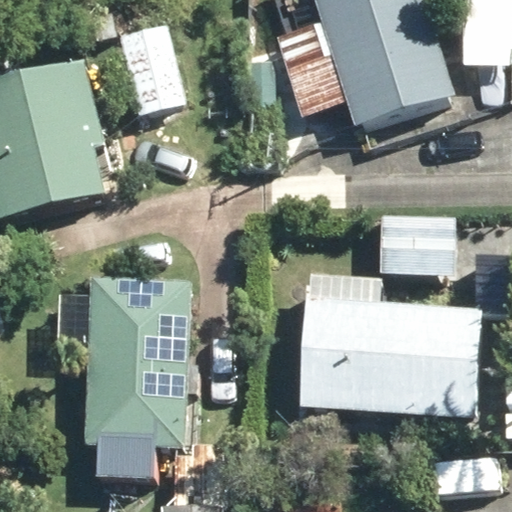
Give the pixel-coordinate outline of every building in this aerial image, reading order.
[(511,0),(279,0),(294,47),(284,50),(309,131),(352,118),(360,143),(461,112),(433,22),(449,17),(473,23),(469,77),(511,82),(511,0)] [(171,39),(125,50),(143,128),(190,117),(171,39)] [(0,233),(111,208),(100,162),(113,159),(91,70),(0,91),(0,233)] [(467,233),(388,230),(386,285),(464,289),(467,233)] [(511,280),(485,279),(483,320),(388,315),(389,292),(316,289),(315,312),(308,311),(305,364),(313,364),(310,419),(483,427),(488,328),(510,329),(511,281),(511,280)] [(92,459),(105,459),(104,487),(163,490),(164,462),(193,463),(201,295),(100,290),(92,459)] [(503,473),(429,472),(428,504),(502,505),(503,473)]
